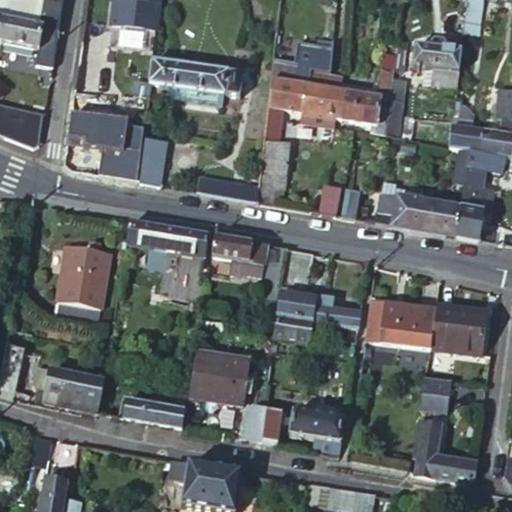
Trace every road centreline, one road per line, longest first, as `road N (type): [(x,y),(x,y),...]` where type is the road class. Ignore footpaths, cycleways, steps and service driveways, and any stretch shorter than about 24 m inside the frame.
road 1 (unclassified): [(511,505),(0,412)]
road 2 (tertiary): [(511,274),(49,191)]
